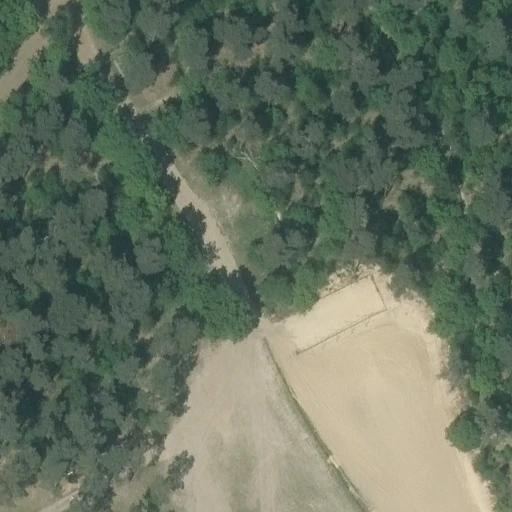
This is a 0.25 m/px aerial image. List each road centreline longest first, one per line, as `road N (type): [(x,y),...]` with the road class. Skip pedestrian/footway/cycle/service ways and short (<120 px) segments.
road 1 (track): [(337,511),(66,4)]
road 2 (track): [(0,125),(66,4)]
